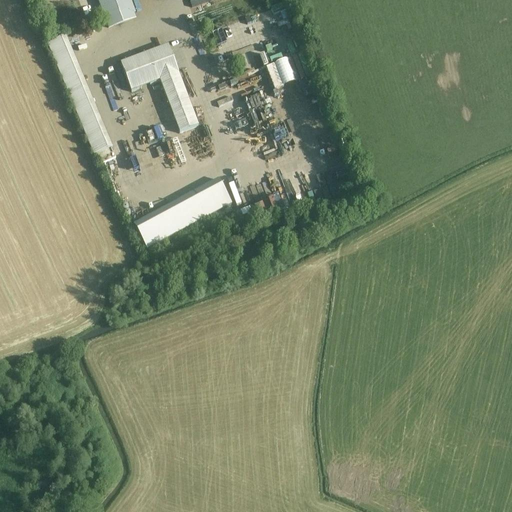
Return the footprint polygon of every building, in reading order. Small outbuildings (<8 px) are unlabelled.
[(136,14),(134,11),(130,0),(97,0),(105,22),(109,31),(136,21),(134,15),(136,14)] [(67,36),(47,44),(93,155),(113,147),(67,36)] [(160,82),(172,114),(181,135),(199,127),(191,107),(168,46),(120,64),(131,94),(160,82)] [(211,56),(213,60),(229,54),(228,50),(211,56)] [(209,58),(204,59),(208,81),(213,80),(209,58)] [(329,127),(317,131),(326,153),(337,148),(329,127)] [(273,131),(253,135),(257,153),(276,149),(273,131)] [(285,216),(304,209),(291,175),(273,182),(285,216)] [(219,183),(135,228),(147,251),(232,205),(219,183)]
